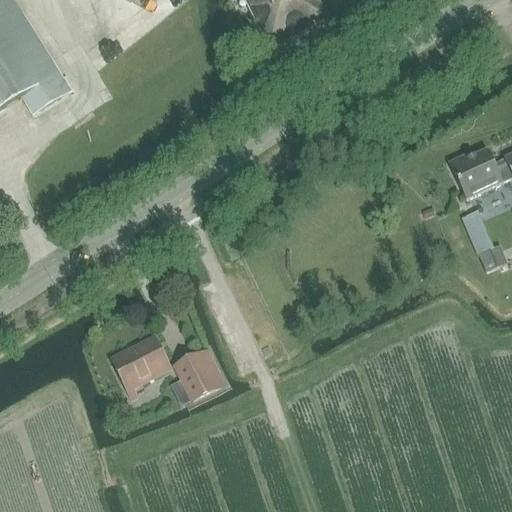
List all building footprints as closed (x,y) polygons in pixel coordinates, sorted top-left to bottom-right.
[(67,98),(5,0),(0,0),(0,114),(20,102),(32,120),(67,98)] [(244,0),(269,50),(315,28),(313,24),(328,17),(319,0),(244,0)] [(511,157),(505,160),(506,162),(495,168),(488,153),(469,162),(467,159),(449,167),(467,204),(504,187),(498,175),(509,170),(511,175),(511,157)] [(488,276),(508,267),(500,249),(494,251),(478,214),(461,221),(478,259),(480,258),(488,276)] [(114,362),(128,391),(168,371),(154,342),(114,362)] [(225,388),(208,354),(175,370),(193,404),(225,388)]
